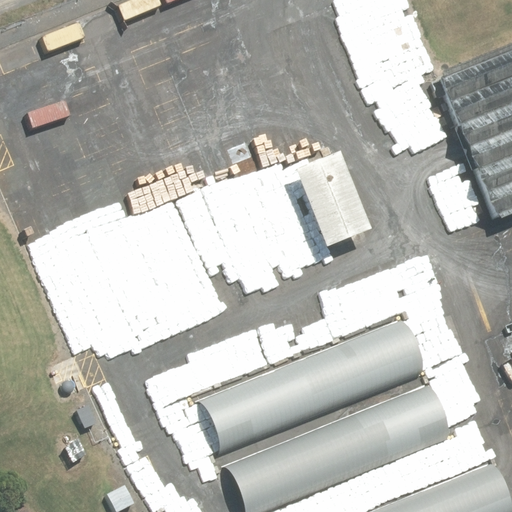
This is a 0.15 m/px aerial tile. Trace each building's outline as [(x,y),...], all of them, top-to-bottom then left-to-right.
[(511,57),(434,89),(490,231),(511,222),(511,57)] [(317,157),(273,175),(305,251),(349,234),(317,157)] [(407,318),(198,398),(221,457),(430,377),(407,318)] [(435,388),(226,468),(243,511),(288,511),(458,447),(435,388)] [(511,511),(494,466),(374,511),(511,511)] [(120,485),(99,496),(108,511),(112,511),(130,503),(120,485)]
